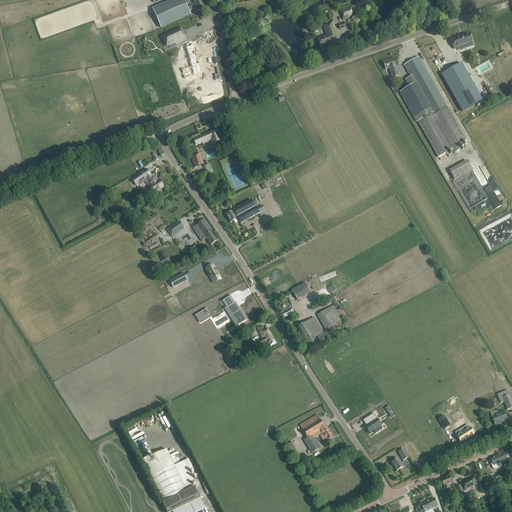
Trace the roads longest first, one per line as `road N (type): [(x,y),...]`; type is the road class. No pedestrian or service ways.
road 1 (unclassified): [(392,496),(164,140)]
road 2 (unclassified): [(235,101),(511,1)]
road 3 (unclassified): [(0,199),(146,139),(164,140)]
road 4 (unclassified): [(392,496),(511,440)]
